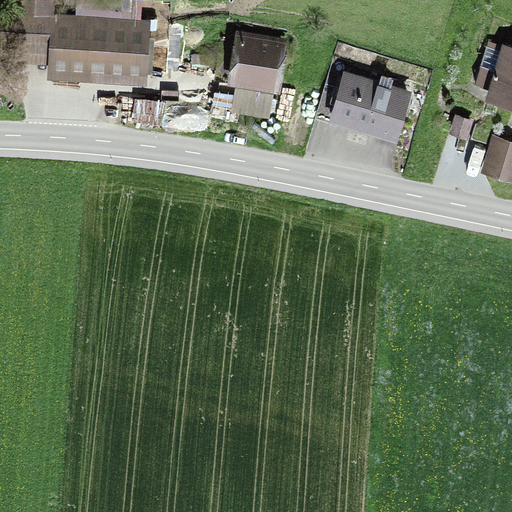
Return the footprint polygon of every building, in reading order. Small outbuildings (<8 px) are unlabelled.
[(50,70),(142,76),(145,22),(130,21),(131,0),(77,0),(77,17),(0,10),(0,43),(51,46),(50,70)] [(51,9),(51,0),(17,0),(17,6),(51,9)] [(281,43),(222,33),(216,71),(234,74),(275,81),(281,43)] [(511,51),(511,53),(504,51),(499,66),(482,60),(475,82),(511,95),(511,51)] [(395,132),(407,93),(346,75),(350,61),(334,56),(317,112),(333,117),(334,113),(395,132)] [(465,133),(469,121),(456,117),(453,128),(465,133)] [(511,142),(496,137),(486,169),(511,176),(511,142)]
